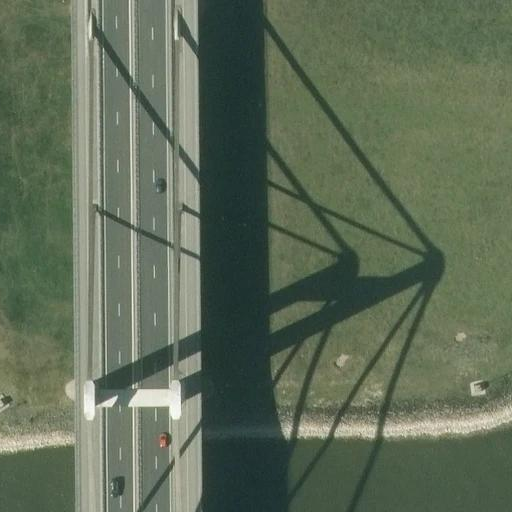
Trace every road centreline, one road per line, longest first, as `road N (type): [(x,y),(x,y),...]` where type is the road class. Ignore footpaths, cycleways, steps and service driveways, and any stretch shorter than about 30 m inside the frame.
road 1 (unclassified): [(194,511),(189,0)]
road 2 (unclassified): [(81,0),(86,511)]
road 3 (trunk): [(157,511),(152,0)]
road 4 (trunk): [(116,0),(121,511)]
